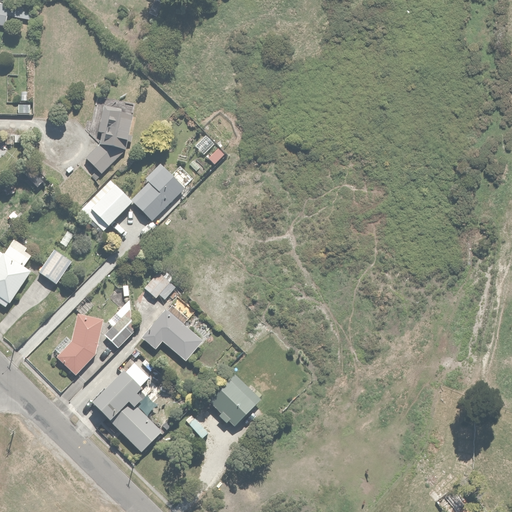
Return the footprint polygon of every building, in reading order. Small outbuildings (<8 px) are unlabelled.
[(35,7),(0,0),(0,25),(31,31),(35,7)] [(135,118),(111,113),(102,144),(87,158),(102,174),(127,150),(135,118)] [(207,157),(217,145),(205,134),(195,145),(207,157)] [(217,145),(207,157),(217,167),(228,155),(217,145)] [(187,189),(161,165),(147,180),(149,182),(133,200),(160,226),(181,204),(177,200),(187,189)] [(136,204),(113,181),(83,211),(106,234),(136,204)] [(0,250),(0,302),(11,308),(33,271),(28,268),(35,256),(29,252),(31,249),(28,246),(31,241),(17,233),(5,254),(0,250)] [(74,262),(55,251),(42,274),(60,285),(74,262)] [(177,290),(159,273),(145,288),(158,300),(162,296),(167,301),(177,290)] [(109,322),(114,328),(107,334),(121,348),(141,328),(129,315),(135,309),(128,303),(109,322)] [(200,338),(184,325),(168,310),(143,339),(158,351),(165,343),(188,362),(205,342),(200,338)] [(184,325),(200,338),(211,324),(196,311),(184,325)] [(100,356),(107,321),(78,315),(73,340),(58,358),(82,378),(100,356)] [(230,345),(221,355),(233,365),(242,355),(230,345)] [(147,389),(129,371),(96,404),(145,454),(165,435),(141,410),(150,402),(142,394),(147,389)] [(237,376),(221,400),(250,420),(266,396),(237,376)]
